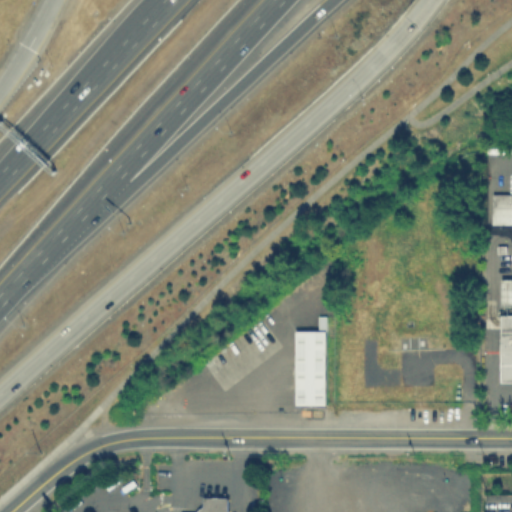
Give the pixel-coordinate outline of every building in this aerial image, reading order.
[(511,197),(511,226),(493,226),(493,197),(511,197)] [(511,278),(511,305),(501,305),(501,278),(511,278)] [(511,383),(500,383),(500,314),(511,314),(511,383)] [(330,333),(329,409),(300,409),(301,333),(330,333)] [(233,501),(233,511),(202,511),(208,506),(208,501),(233,501)]
